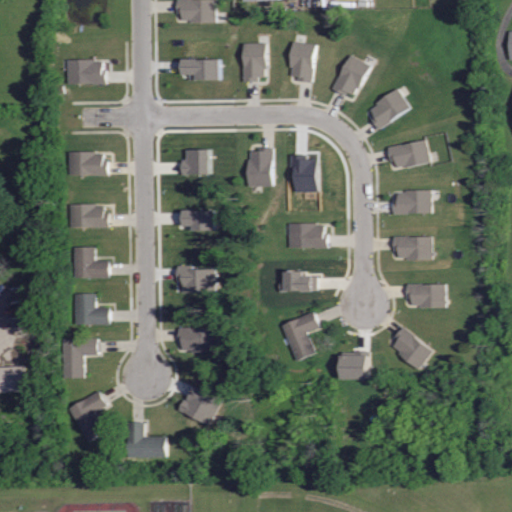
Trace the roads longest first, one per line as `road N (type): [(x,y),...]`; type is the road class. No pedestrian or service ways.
road 1 (residential): [(88,118),(316,115),(362,156),(368,306)]
road 2 (residential): [(142,0),(150,378)]
